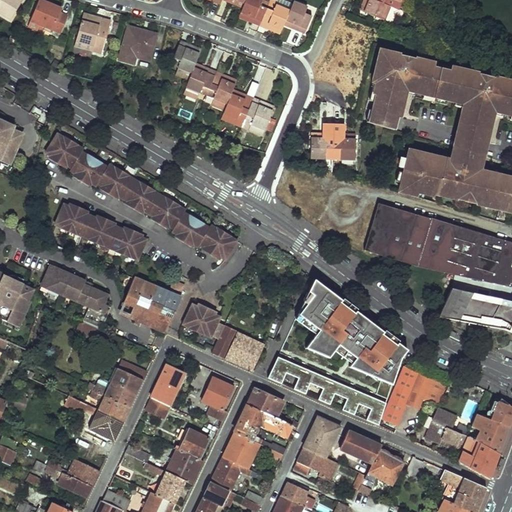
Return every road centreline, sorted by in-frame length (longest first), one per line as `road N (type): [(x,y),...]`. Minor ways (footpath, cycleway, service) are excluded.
road 1 (residential): [(511,380),(401,320),(256,212)]
road 2 (residential): [(256,212),(0,61)]
road 3 (residential): [(249,376),(167,341),(88,511)]
road 4 (residential): [(508,489),(314,403)]
road 5 (residential): [(314,69),(169,14)]
road 6 (residential): [(256,212),(314,69)]
road 7 (residential): [(186,511),(249,376)]
